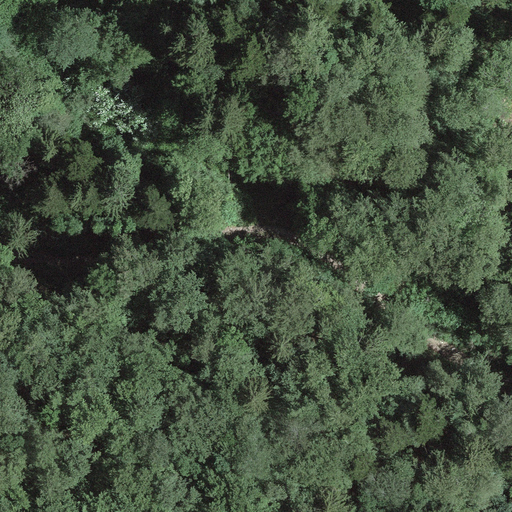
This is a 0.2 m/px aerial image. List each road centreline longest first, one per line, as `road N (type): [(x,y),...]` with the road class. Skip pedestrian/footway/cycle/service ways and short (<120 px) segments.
road 1 (track): [(0,253),(95,263),(198,237),(313,242),(481,374),(511,385)]
road 2 (track): [(265,234),(252,192),(222,171),(87,117),(47,79),(36,47),(57,0)]
